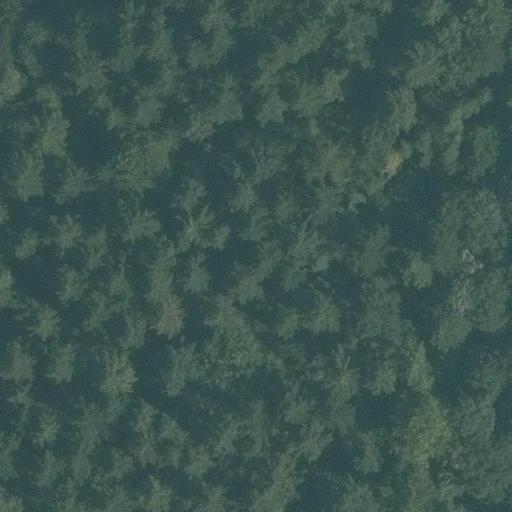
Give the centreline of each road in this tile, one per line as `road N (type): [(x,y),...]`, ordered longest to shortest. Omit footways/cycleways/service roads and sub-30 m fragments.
road 1 (unknown): [(214,0),(211,511)]
road 2 (tertiary): [(511,498),(507,0)]
